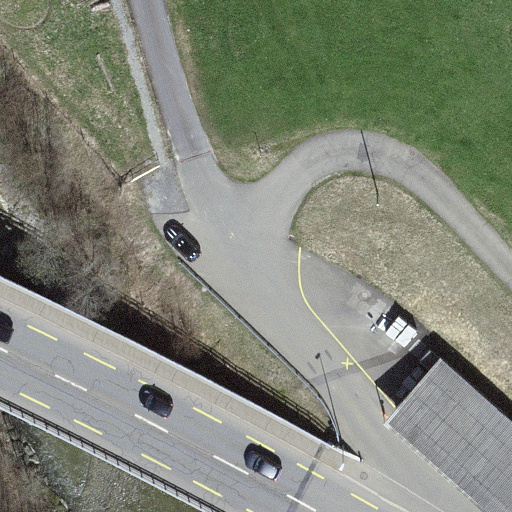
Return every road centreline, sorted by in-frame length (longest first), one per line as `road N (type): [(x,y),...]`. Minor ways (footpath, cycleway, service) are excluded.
road 1 (residential): [(413,511),(318,336),(248,264),(245,202),(358,144),(511,262)]
road 2 (secondary): [(0,350),(316,511)]
road 3 (track): [(245,202),(172,135),(137,0)]
